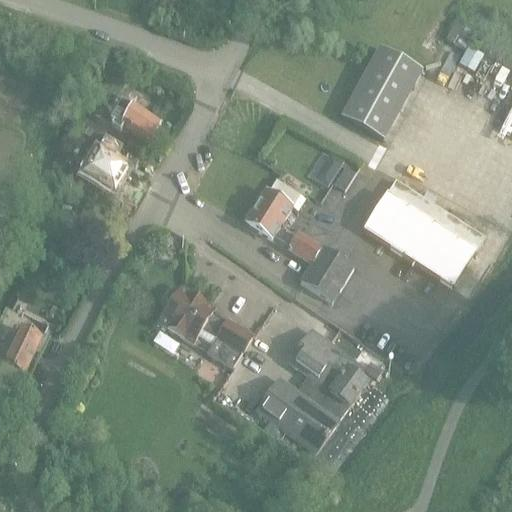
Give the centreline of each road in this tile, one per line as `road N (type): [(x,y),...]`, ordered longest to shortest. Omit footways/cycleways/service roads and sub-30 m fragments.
road 1 (residential): [(48,403),(71,342),(224,76)]
road 2 (residential): [(224,76),(30,0)]
